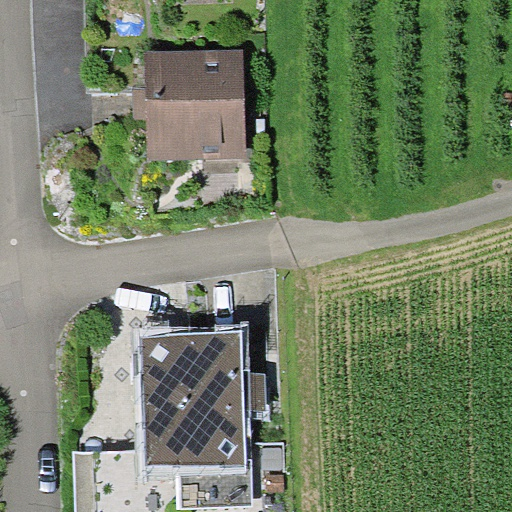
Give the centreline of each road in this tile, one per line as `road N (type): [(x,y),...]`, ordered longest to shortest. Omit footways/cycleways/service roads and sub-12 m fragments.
road 1 (residential): [(20,304),(10,0)]
road 2 (track): [(511,204),(373,238),(255,253)]
road 3 (residential): [(255,253),(20,304)]
road 4 (residential): [(30,511),(20,304)]
